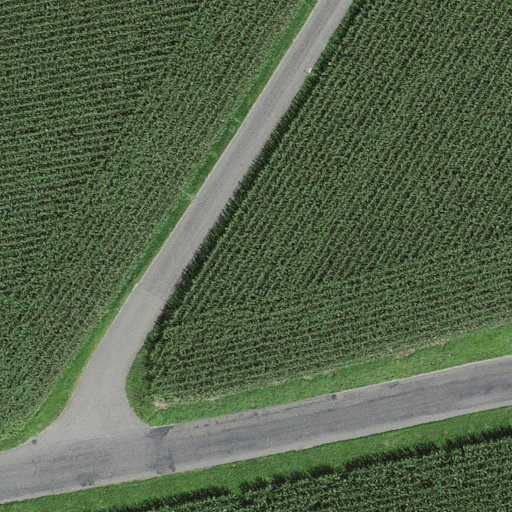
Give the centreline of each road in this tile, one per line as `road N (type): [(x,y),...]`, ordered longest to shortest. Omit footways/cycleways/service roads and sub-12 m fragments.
road 1 (track): [(333,0),(115,364),(85,469)]
road 2 (unclassified): [(511,384),(0,484)]
